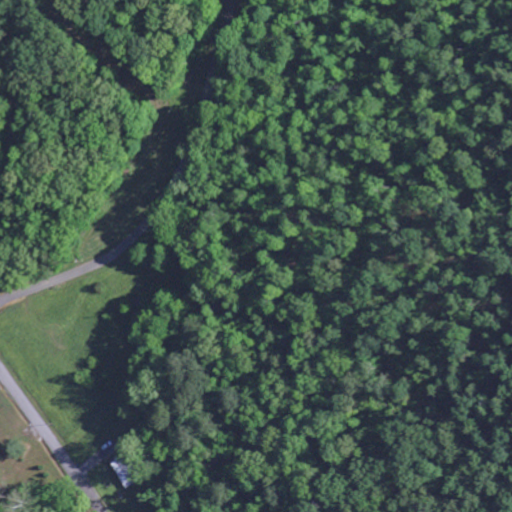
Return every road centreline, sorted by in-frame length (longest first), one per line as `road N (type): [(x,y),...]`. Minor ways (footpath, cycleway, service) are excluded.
road 1 (residential): [(0,303),(108,258),(164,201),(200,123),(230,0)]
road 2 (residential): [(100,511),(0,371)]
